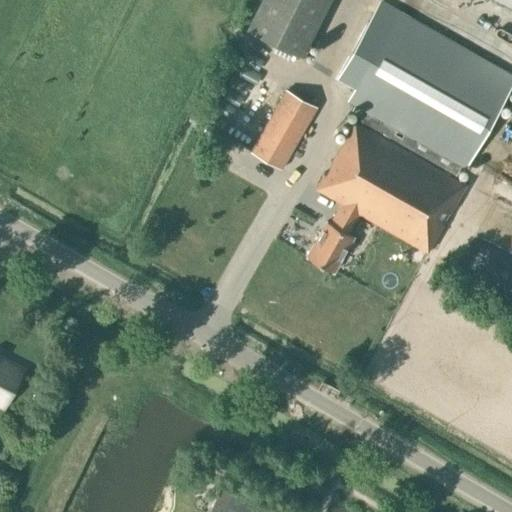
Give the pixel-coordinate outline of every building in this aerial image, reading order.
[(329,0),(261,0),(246,31),(300,58),(329,0)] [(326,221),(306,256),(333,272),(353,237),(347,233),(358,213),(427,252),(465,185),(453,178),(462,163),(466,166),(511,83),(511,77),(380,2),(338,77),(355,87),(349,99),(363,107),(316,188),(341,203),(330,223),(326,221)] [(281,169),(316,107),(286,90),(251,152),(281,169)] [(511,251),(511,219),(500,214),(488,240),(511,251)] [(0,401),(2,403),(18,372),(0,362),(0,401)] [(267,511),(268,511),(247,501),(243,511),(235,508),(240,497),(222,489),(211,511),(267,511)]
